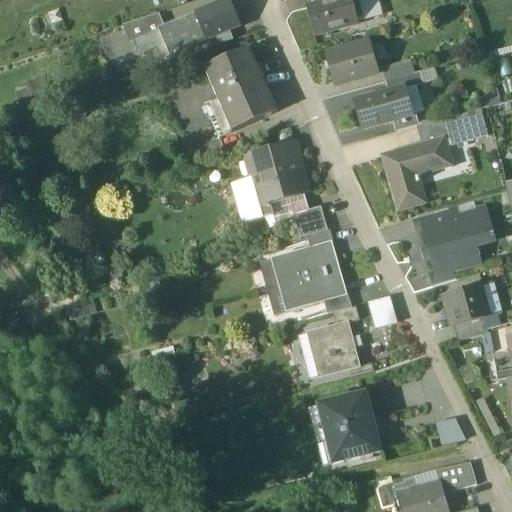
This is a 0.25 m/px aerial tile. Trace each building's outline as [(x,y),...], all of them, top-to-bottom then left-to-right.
[(351,0),(349,0),(307,12),(314,38),(345,30),(344,26),(357,22),(351,0)] [(164,31),(163,31),(167,42),(163,44),(170,61),(174,59),(175,61),(181,59),(180,57),(216,42),(229,36),(240,32),(228,4),(164,31)] [(158,18),(123,29),(135,56),(152,49),(163,44),(167,42),(163,31),(164,31),(158,18)] [(229,36),(216,42),(219,49),(232,45),(229,36)] [(163,44),(152,49),(158,65),(170,61),(163,44)] [(369,48),(327,60),(334,87),(377,75),(369,48)] [(249,53),(203,73),(217,106),(205,111),(218,142),(277,117),(249,53)] [(410,64),(381,72),(385,85),(414,77),(410,64)] [(420,76),(385,85),(388,97),(403,93),(404,94),(415,91),(423,88),(420,76)] [(415,91),(404,94),(411,118),(415,117),(422,115),(415,91)] [(388,97),(361,105),(365,117),(359,118),(363,133),(392,125),(411,119),(411,118),(404,94),(403,93),(388,97)] [(411,119),(392,125),(396,136),(416,131),(419,130),(415,117),(411,118),(411,119)] [(419,130),(416,131),(422,150),(443,144),(444,146),(450,144),(444,123),(419,130)] [(422,150),(396,157),(399,167),(385,171),(398,215),(424,208),(414,174),(449,164),(444,146),(443,144),(422,150)] [(293,149),(246,162),(252,181),(252,182),(259,180),(267,207),(269,207),(303,197),(307,196),(293,149)] [(259,180),(252,182),(252,181),(239,185),(240,186),(231,188),(242,229),(273,220),(269,207),(267,207),(259,180)] [(303,197),(269,207),(273,220),(276,230),(295,225),(293,220),(308,216),(303,197)] [(470,207),(457,211),(460,222),(476,217),(472,206),(470,206),(470,207)] [(457,211),(447,214),(450,225),(460,222),(457,211)] [(327,236),(320,213),(308,216),(293,220),(295,225),(300,243),(307,241),(327,236)] [(447,214),(412,224),(416,235),(423,233),(449,226),(449,225),(450,225),(447,214)] [(450,225),(449,225),(449,226),(423,233),(436,277),(436,278),(452,273),(452,272),(478,265),(473,247),(492,242),(492,241),(493,240),(493,239),(491,239),(484,215),(476,217),(460,222),(450,225)] [(327,236),(307,241),(310,253),(332,247),(332,248),(333,248),(329,235),(327,236)] [(310,253),(275,263),(283,290),(335,275),(332,262),(336,261),(332,248),(332,247),(310,253)] [(283,290),(275,263),(271,264),(279,291),(283,290)] [(279,291),(271,264),(259,267),(267,294),(279,291)] [(452,273),(436,278),(436,277),(428,279),(432,292),(455,284),(452,273)] [(335,275),(283,290),(290,316),(324,307),(347,300),(346,299),(343,287),(339,288),(335,275)] [(489,287),(480,290),(489,320),(498,317),(489,287)] [(480,289),(441,301),(446,315),(448,315),(452,331),(479,323),(489,320),(480,290),(480,289)] [(290,316),(283,290),(279,291),(286,318),(290,316)] [(279,291),(267,294),(275,321),(286,318),(279,291)] [(347,300),(324,307),(327,319),(351,312),(347,298),(346,299),(347,300)] [(372,330),(394,326),(388,299),(366,304),(372,330)] [(357,312),(334,318),(337,331),(348,328),(360,325),(357,312)] [(479,323),(452,331),(456,345),(484,338),(479,323)] [(511,325),(487,333),(487,337),(491,357),(510,353),(507,340),(511,339),(511,325)] [(337,331),(309,338),(320,381),(360,371),(348,328),(337,331)] [(320,381),(309,338),(299,341),(311,384),(320,381)] [(511,363),(510,353),(491,357),(498,385),(507,383),(511,382),(511,363)] [(365,397),(318,409),(333,468),(380,456),(365,397)] [(434,425),(440,448),(461,442),(456,420),(434,425)] [(468,467),(436,474),(439,486),(440,486),(444,497),(451,495),(476,487),(468,467)] [(436,474),(405,483),(406,486),(408,495),(439,486),(436,474)] [(439,486),(408,495),(406,486),(394,490),(400,511),(447,511),(447,510),(444,497),(440,486),(439,486)] [(451,495),(444,497),(447,510),(454,508),(451,495)]
